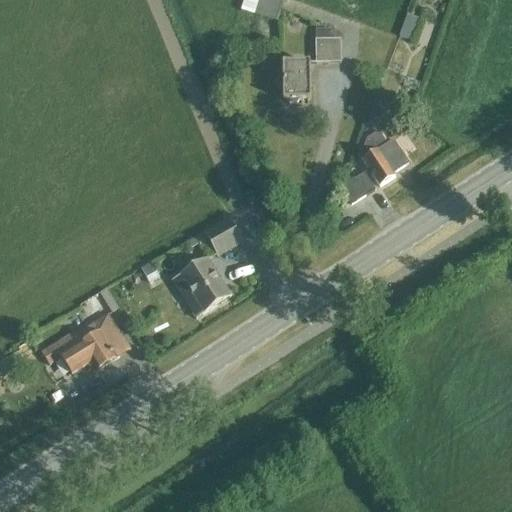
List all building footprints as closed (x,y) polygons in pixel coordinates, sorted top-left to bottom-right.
[(243,0),(240,11),(276,23),(283,0),(243,0)] [(402,31),(399,37),(413,42),(421,20),(407,15),(402,31)] [(315,64),(340,64),(340,41),(315,41),(315,64)] [(309,64),(282,65),(283,102),(285,102),(288,105),(296,105),(299,101),(310,101),(309,64)] [(405,78),(402,87),(416,92),(419,83),(405,78)] [(366,140),(359,159),(379,189),(394,179),(391,174),(408,164),(394,142),(387,147),(378,132),(366,140)] [(351,206),(375,191),(363,174),(353,181),(348,179),(343,194),(351,206)] [(207,240),(215,255),(240,241),(228,220),(187,244),(191,249),(207,240)] [(230,298),(206,260),(179,277),(203,315),(230,298)] [(151,264),(141,270),(148,284),(159,278),(151,264)] [(96,331),(92,333),(75,343),(71,337),(42,355),(49,366),(60,359),(71,376),(91,364),(97,372),(116,360),(112,355),(126,346),(107,316),(92,326),(96,331)]
